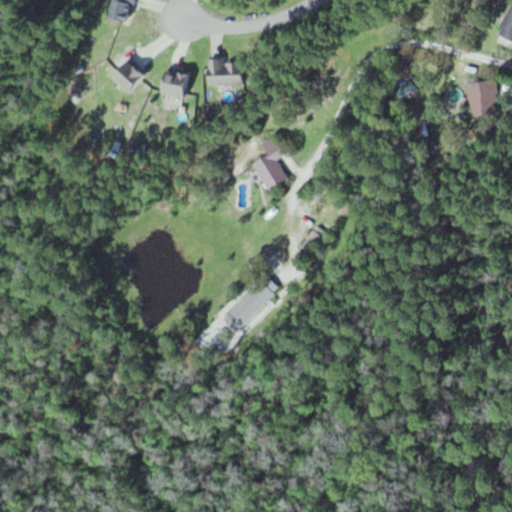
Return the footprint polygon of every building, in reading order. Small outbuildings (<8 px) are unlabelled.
[(149,74),(133,58),(116,75),(132,91),(149,74)] [(245,83),(245,58),(211,58),(211,83),(245,83)] [(188,95),(193,71),(170,67),(165,91),(188,95)] [(502,113),(499,79),(471,81),(473,114),(502,113)] [(290,177),(279,158),(289,151),(279,133),(264,142),(270,153),(255,162),(271,189),(290,177)] [(305,243),(315,252),(326,239),(316,230),(305,243)]
